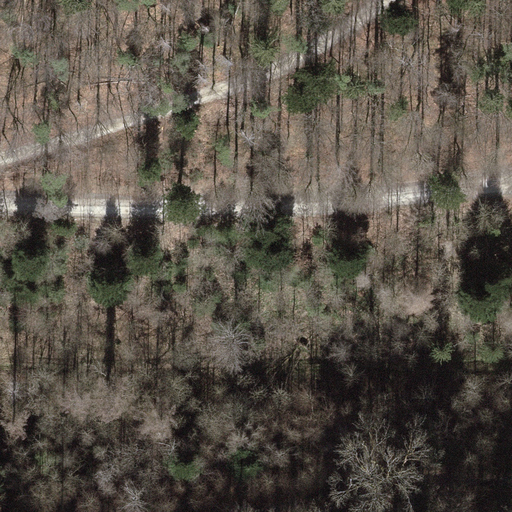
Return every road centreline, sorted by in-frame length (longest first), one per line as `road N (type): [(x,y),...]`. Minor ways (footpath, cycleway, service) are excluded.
road 1 (track): [(511,185),(175,207),(0,206)]
road 2 (track): [(0,164),(260,80),(386,0)]
